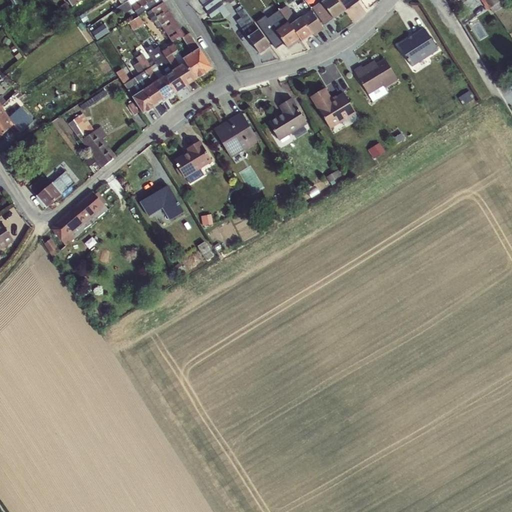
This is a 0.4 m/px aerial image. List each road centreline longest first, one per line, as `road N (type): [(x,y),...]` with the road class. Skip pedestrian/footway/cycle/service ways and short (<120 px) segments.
road 1 (residential): [(226,80),(40,224),(0,167)]
road 2 (residential): [(389,0),(321,51),(226,80)]
